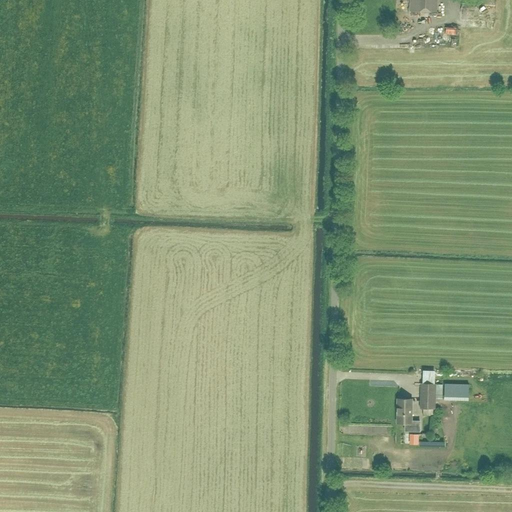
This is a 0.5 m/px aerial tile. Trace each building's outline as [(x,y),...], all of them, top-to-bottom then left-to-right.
[(435,0),(409,0),(409,11),(436,11),(436,10),(435,10),(435,0)] [(476,13),(476,26),(484,25),(484,13),(476,13)] [(372,60),(408,60),(408,65),(448,64),(448,52),(372,53),(372,60)] [(436,377),(435,367),(424,367),(425,378),(436,377)] [(437,383),(437,394),(453,393),(452,382),(437,383)] [(433,416),(433,409),(435,409),(436,384),(420,383),(419,408),(423,409),(423,416),(433,416)] [(398,399),(398,423),(411,423),(412,399),(398,399)] [(419,440),(420,429),(410,428),(410,440),(419,440)]
